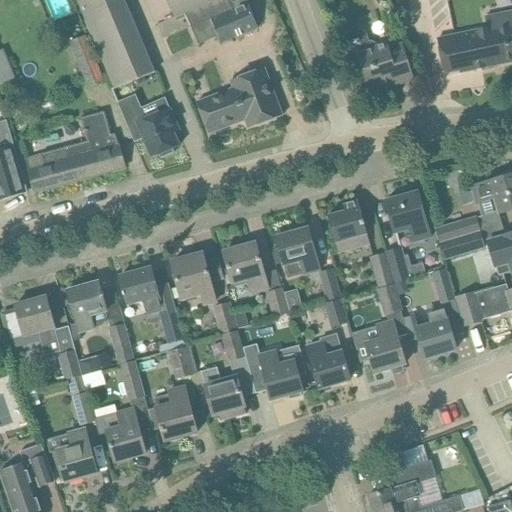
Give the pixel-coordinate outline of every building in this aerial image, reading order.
[(77,0),(115,89),(154,73),(123,0),(77,0)] [(167,0),(175,18),(185,14),(198,45),(218,37),(221,44),(258,28),(246,0),(167,0)] [(511,62),(511,11),(509,13),(511,24),(437,40),(444,72),(442,72),(443,74),(459,70),(460,73),(511,62)] [(399,85),(414,80),(403,44),(389,49),(387,44),(375,47),(374,44),(371,43),(368,44),(366,35),(357,31),(349,34),(345,42),(347,51),(356,55),(367,90),(397,81),(399,85)] [(103,81),(85,36),(71,43),(88,87),(103,81)] [(0,86),(16,80),(4,49),(0,50),(0,86)] [(233,89),(197,103),(209,134),(245,121),(248,129),(282,116),(265,69),(231,81),(233,89)] [(178,128),(170,108),(146,118),(141,108),(136,95),(117,103),(134,143),(144,139),(152,158),(159,155),(160,159),(174,153),(172,149),(179,146),(174,134),(180,132),(178,128)] [(124,168),(115,134),(111,135),(104,112),(81,119),(88,142),(41,156),(45,166),(29,171),(35,192),(124,168)] [(6,123),(0,125),(0,201),(27,193),(6,123)] [(507,178),(473,188),(473,189),(477,203),(478,203),(482,217),(498,213),(499,214),(509,211),(511,209),(511,171),(506,173),(507,178)] [(430,239),(422,211),(417,192),(386,201),(395,234),(411,230),(415,244),(430,239)] [(327,217),(333,236),(338,254),(370,245),(358,202),(343,206),(345,212),(327,217)] [(476,219),(437,230),(441,244),(481,233),(476,219)] [(292,228),(275,233),(280,249),(281,252),(283,262),(285,266),(289,278),(304,274),(320,270),(314,249),(308,229),(305,230),(304,225),(292,228)] [(485,249),(481,233),(441,244),(446,260),(485,249)] [(511,234),(489,241),(500,276),(511,272),(511,234)] [(224,253),(229,272),(232,283),(247,279),(251,292),(268,288),(256,244),(224,253)] [(402,250),(387,254),(395,285),(407,281),(411,280),(415,279),(409,256),(404,257),(402,250)] [(216,303),(208,274),(203,254),(171,263),(182,300),(201,295),(204,306),(216,303)] [(380,289),(393,285),(395,285),(387,254),(372,259),(380,289)] [(169,284),(156,288),(151,268),(120,277),(124,293),(121,294),(122,297),(125,296),(128,306),(144,301),(148,315),(159,312),(169,346),(185,342),(169,284)] [(447,269),(434,273),(442,303),(456,299),(447,269)] [(334,271),(320,275),(328,301),(341,297),(334,271)] [(98,283),(67,291),(73,311),(77,324),(79,332),(93,329),(94,329),(95,329),(96,328),(97,328),(99,328),(100,327),(101,327),(102,326),(103,325),(104,324),(105,323),(106,322),(106,321),(106,320),(107,319),(107,317),(107,316),(107,315),(107,314),(107,313),(107,312),(108,311),(104,296),(103,296),(102,292),(101,293),(98,283)] [(408,335),(401,311),(393,285),(380,289),(379,289),(389,323),(377,327),(381,340),(366,345),(374,373),(405,364),(397,338),(408,335)] [(475,295),(458,300),(460,306),(465,326),(482,321),(511,312),(511,291),(508,292),(507,285),(475,295)] [(281,290),(268,294),(274,317),(287,313),(281,290)] [(16,311),(2,315),(9,341),(38,332),(45,356),(57,353),(61,352),(56,331),(46,297),(42,298),(34,300),(15,306),(16,311)] [(342,300),(326,304),(333,328),(348,323),(342,300)] [(236,328),(229,304),(214,309),(220,332),(236,328)] [(418,329),(416,330),(417,332),(419,339),(424,359),(456,350),(454,344),(444,308),(428,313),(431,320),(416,324),(418,329)] [(131,355),(123,326),(110,330),(118,359),(131,355)] [(260,353),(253,326),(240,329),(247,356),(260,353)] [(244,357),(237,333),(222,337),(228,361),(230,361),(244,357)] [(307,349),(314,370),(319,389),(350,380),(342,354),(341,354),(337,339),(321,343),(322,345),(307,349)] [(192,375),(186,350),(171,354),(177,379),(192,375)] [(65,381),(71,380),(82,377),(75,351),(58,356),(65,381)] [(303,391),(297,372),(295,362),(279,366),(276,353),(259,357),(271,400),(303,391)] [(217,368),(201,372),(205,384),(208,397),(214,416),(218,414),(220,421),(229,419),(246,414),(242,398),(239,388),(237,381),(251,378),(245,359),(244,359),(244,357),(230,361),(234,378),(221,382),(217,368)] [(134,363),(120,367),(130,400),(143,396),(134,363)] [(82,377),(68,381),(72,398),(74,398),(81,425),(94,421),(87,394),(86,390),(82,377)] [(168,396),(153,400),(157,415),(161,430),(164,442),(197,433),(192,414),(185,389),(168,393),(168,396)] [(99,436),(107,434),(115,463),(146,454),(134,410),(95,421),(99,436)] [(511,438),(511,415),(510,413),(501,417),(511,438)] [(58,452),(66,483),(97,475),(85,430),(46,440),(50,454),(58,452)] [(24,464),(0,472),(0,473),(13,511),(41,511),(32,483),(37,481),(39,488),(54,482),(42,445),(20,453),(24,464)] [(461,511),(463,511),(459,498),(420,509),(417,498),(420,497),(416,485),(437,478),(432,462),(397,472),(402,487),(391,491),(391,490),(368,497),(372,511),(461,511)] [(511,511),(511,507),(510,500),(487,507),(488,511),(511,511)]
